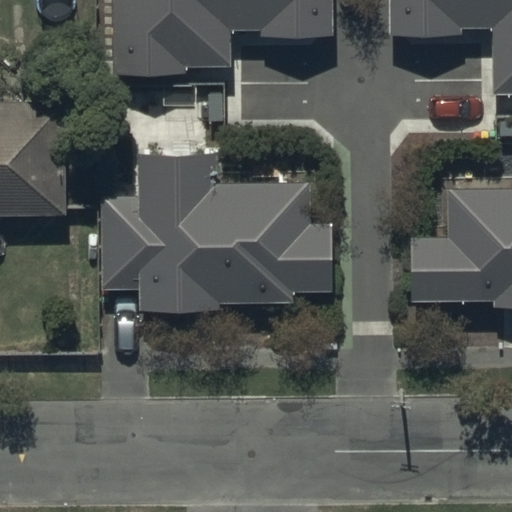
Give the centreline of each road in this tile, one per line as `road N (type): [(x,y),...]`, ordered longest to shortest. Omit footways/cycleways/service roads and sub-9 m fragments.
road 1 (residential): [(232,451),(511,449)]
road 2 (residential): [(0,453),(232,451)]
